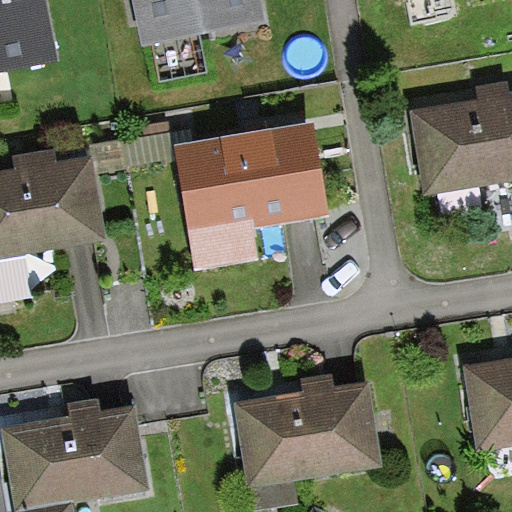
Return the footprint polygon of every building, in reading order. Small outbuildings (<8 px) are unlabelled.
[(46,0),(0,0),(0,72),(59,60),(46,0)] [(132,0),(142,45),(265,21),(261,0),(132,0)] [(476,87),(478,99),(510,93),(508,81),(476,87)] [(410,110),(425,195),(511,179),(511,92),(510,93),(478,99),(410,110)] [(192,141),(176,144),(178,160),(195,270),(260,261),(255,227),(329,216),(315,123),(192,141)] [(176,144),(192,141),(190,128),(121,140),(126,169),(178,160),(176,144)] [(126,169),(121,140),(90,145),(91,156),(94,174),(126,169)] [(14,155),(16,169),(57,162),(55,148),(14,155)] [(16,169),(0,171),(0,259),(106,241),(94,174),(91,156),(57,162),(16,169)] [(511,358),(463,366),(477,452),(511,446),(511,358)] [(301,379),(304,392),(334,387),(332,374),(301,379)] [(304,392),(234,404),(248,488),(252,487),(295,480),(382,466),(368,382),(334,387),(304,392)] [(69,402),(71,416),(101,411),(99,397),(69,402)] [(71,416),(2,428),(16,511),(75,511),(74,503),(150,490),(136,405),(101,411),(71,416)] [(298,504),(295,480),(252,487),(255,511),(298,504)]
